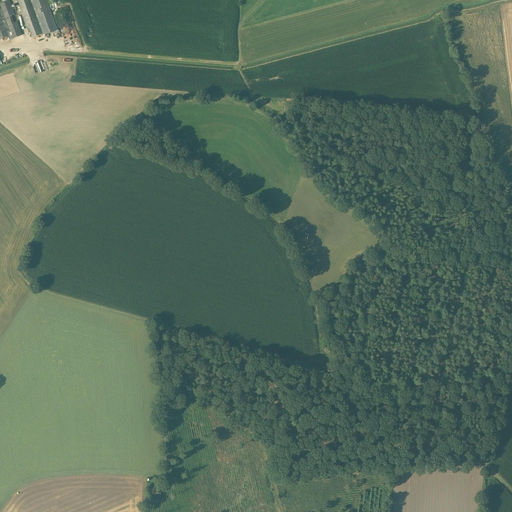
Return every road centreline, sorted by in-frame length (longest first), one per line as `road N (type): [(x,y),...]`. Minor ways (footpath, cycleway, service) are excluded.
road 1 (track): [(511,493),(326,351),(315,317)]
road 2 (track): [(235,63),(47,48)]
road 3 (track): [(282,511),(272,457),(277,441),(293,425),(380,389)]
